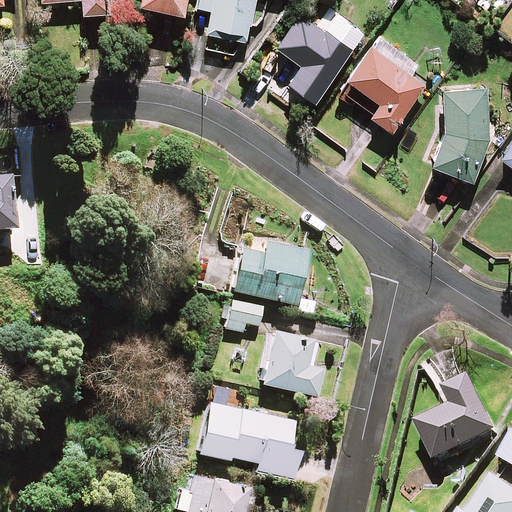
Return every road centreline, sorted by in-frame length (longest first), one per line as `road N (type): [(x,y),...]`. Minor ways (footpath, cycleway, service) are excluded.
road 1 (residential): [(411,260),(228,128),(195,113),(137,101),(0,108)]
road 2 (residential): [(349,511),(396,283),(411,260)]
road 3 (residential): [(511,327),(411,260)]
